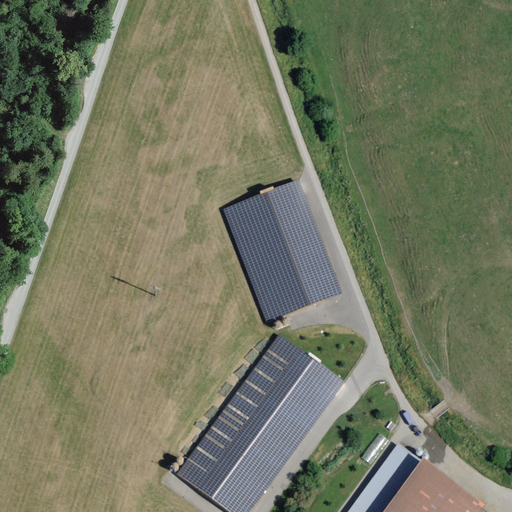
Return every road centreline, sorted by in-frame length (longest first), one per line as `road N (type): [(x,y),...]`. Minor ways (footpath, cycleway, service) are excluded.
road 1 (track): [(511,500),(420,430),(381,364),(254,0)]
road 2 (unclassified): [(0,363),(123,0)]
road 3 (unknown): [(376,351),(261,511)]
